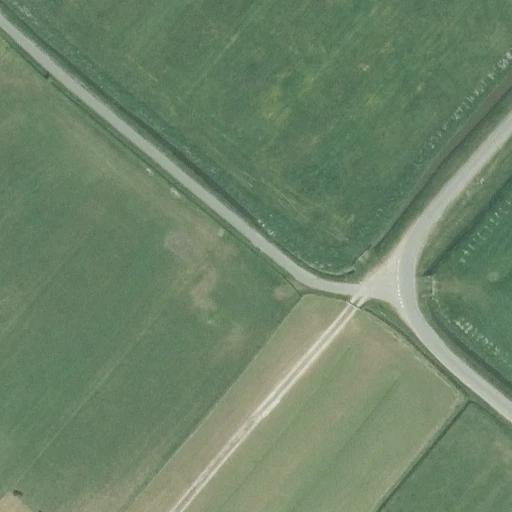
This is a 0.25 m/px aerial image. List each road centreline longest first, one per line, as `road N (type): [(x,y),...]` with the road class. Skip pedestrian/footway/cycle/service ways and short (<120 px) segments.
road 1 (unclassified): [(511,411),(430,339),(405,287),(415,235),(511,122)]
road 2 (track): [(406,292),(358,296),(176,511)]
